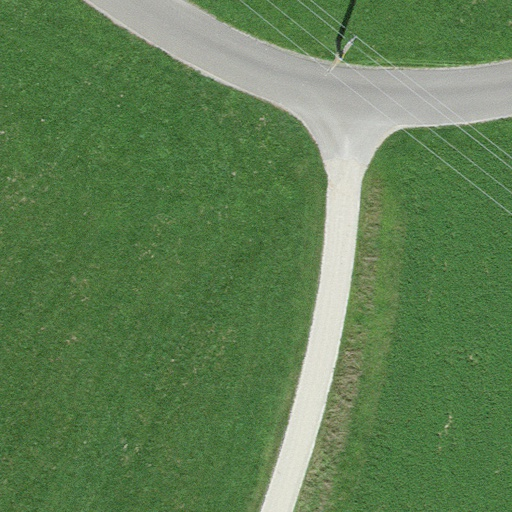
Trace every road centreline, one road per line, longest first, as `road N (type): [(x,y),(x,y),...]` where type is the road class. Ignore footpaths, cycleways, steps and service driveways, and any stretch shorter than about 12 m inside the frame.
road 1 (track): [(360,110),(335,290),(271,511)]
road 2 (unclassified): [(128,0),(360,110),(511,93)]
